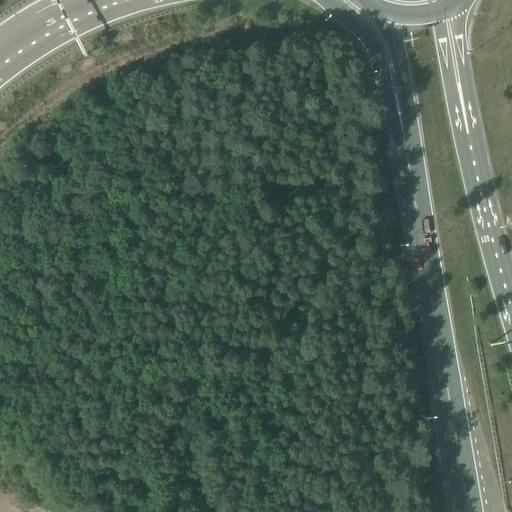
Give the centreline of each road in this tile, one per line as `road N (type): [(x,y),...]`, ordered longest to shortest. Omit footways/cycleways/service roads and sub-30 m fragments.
road 1 (primary): [(403,138),(467,511)]
road 2 (primary): [(511,299),(462,106)]
road 3 (motorway): [(325,0),(369,42),(403,138)]
road 4 (primary): [(390,14),(403,138)]
road 5 (motorway): [(0,58),(46,25),(109,0)]
